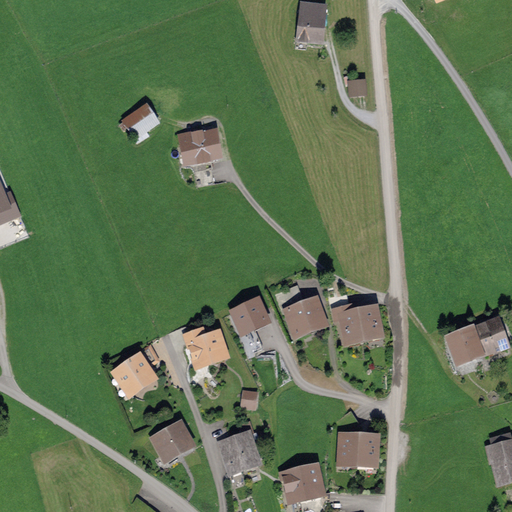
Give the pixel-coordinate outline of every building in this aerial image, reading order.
[(312,7),(300,6),(297,39),(319,42),(323,8),(312,7)] [(365,81),(349,82),(350,98),(366,97),(365,81)] [(155,124),(146,109),(126,122),(136,137),(155,124)] [(184,147),(180,147),(183,164),(205,160),(206,163),(218,160),(212,128),(193,131),(194,136),(182,138),(184,147)] [(213,182),(211,171),(198,174),(200,185),(213,182)] [(0,195),(0,224),(20,216),(10,195),(1,199),(0,195)] [(297,335),(324,325),(315,303),(304,307),(296,287),(275,295),(282,316),(289,313),(297,335)] [(234,314),(243,333),(266,322),(257,304),(234,314)] [(348,342),(364,339),(358,314),(351,316),(350,309),(335,312),(337,320),(343,318),(348,342)] [(374,311),(358,314),(364,339),(380,335),(374,311)] [(472,331),(449,340),(458,364),(486,354),(487,357),(495,354),(495,355),(506,350),(495,320),(472,329),(472,331)] [(243,333),(247,344),(260,341),(257,329),(243,333)] [(198,366),(224,356),(217,336),(205,340),(202,331),(185,337),(189,347),(191,346),(198,366)] [(135,356),(137,361),(117,374),(130,394),(152,379),(145,368),(156,362),(149,349),(135,356)] [(254,408),(255,396),(246,394),(244,407),(254,408)] [(350,412),(337,421),(342,428),(355,419),(350,412)] [(359,426),(355,419),(342,428),(346,434),(359,426)] [(241,435),(219,442),(229,472),(256,463),(247,433),(251,432),(247,420),(237,424),(241,435)] [(180,429),(157,441),(165,457),(166,457),(169,463),(177,459),(174,453),(189,445),(180,429)] [(492,447),(487,449),(489,459),(495,457),(496,464),(493,464),(498,484),(511,480),(511,442),(509,443),(508,437),(491,441),(492,447)] [(342,463),(358,464),(359,439),(343,438),(342,463)] [(376,440),(359,439),(358,464),(374,465),(376,440)] [(321,494),(315,470),(286,477),(291,501),(321,494)] [(142,511),(147,506),(139,500),(129,511),(142,511)]
